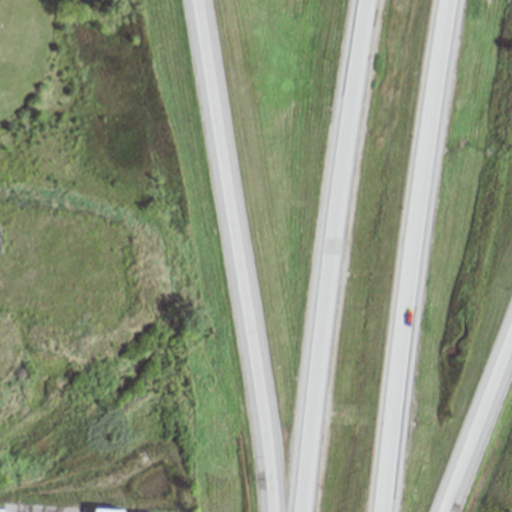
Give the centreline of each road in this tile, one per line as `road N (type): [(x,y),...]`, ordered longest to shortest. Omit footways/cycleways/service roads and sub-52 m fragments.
road 1 (motorway): [(194,0),(273,511)]
road 2 (motorway): [(379,0),(307,511)]
road 3 (motorway): [(406,511),(454,0)]
road 4 (motorway): [(448,511),(511,339)]
